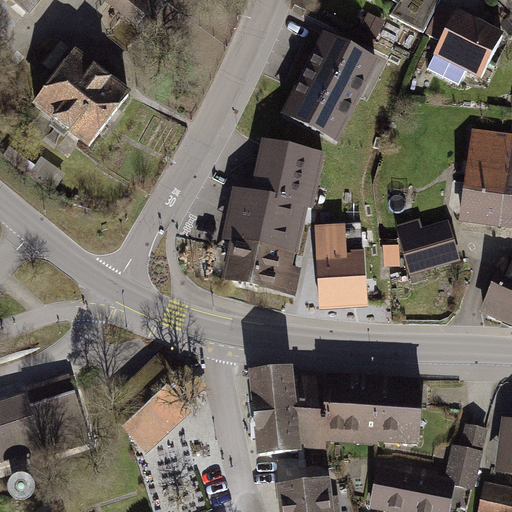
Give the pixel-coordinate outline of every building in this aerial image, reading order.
[(0,0),(0,9),(21,27),(44,0),(0,0)] [(101,0),(133,27),(155,0),(101,0)] [(418,50),(485,83),(508,36),(441,3),(418,50)] [(379,60),(321,31),(278,114),(336,143),(379,60)] [(126,87),(70,44),(28,100),(84,143),(126,87)] [(471,129),(458,218),(498,223),(508,152),(511,135),(471,129)] [(309,209),(321,152),(260,138),(251,181),(249,190),(231,187),(230,194),(221,240),(228,241),(294,255),(304,208),(309,209)] [(498,223),(511,225),(511,152),(508,152),(498,223)] [(394,224),(407,274),(457,261),(446,219),(419,226),(417,218),(394,224)] [(357,224),(313,226),(315,255),(318,311),(357,308),(366,308),(361,224),(357,224)] [(294,255),(228,241),(220,280),(295,297),(300,269),(291,266),(294,255)] [(511,301),(511,264),(500,259),(479,308),(505,319),(511,301)] [(257,457),(302,453),(296,378),(295,367),(250,371),(253,409),(257,457)] [(183,375),(126,429),(150,455),(208,400),(183,375)] [(324,377),(296,378),(302,453),(327,452),(327,444),(368,443),(371,379),(324,377)] [(420,445),(423,381),(371,379),(368,443),(420,445)] [(0,465),(88,432),(69,382),(0,405),(0,465)] [(511,418),(503,417),(495,472),(511,474),(511,418)] [(487,433),(461,429),(458,450),(450,449),(443,479),(457,482),(455,491),(474,496),(487,433)] [(369,511),(374,511),(410,511),(418,474),(377,466),(369,511)] [(450,511),(455,491),(457,482),(443,479),(418,474),(410,511),(450,511)] [(287,511),(332,511),(329,480),(284,485),(287,511)] [(480,511),(511,511),(511,494),(486,489),(480,511)]
